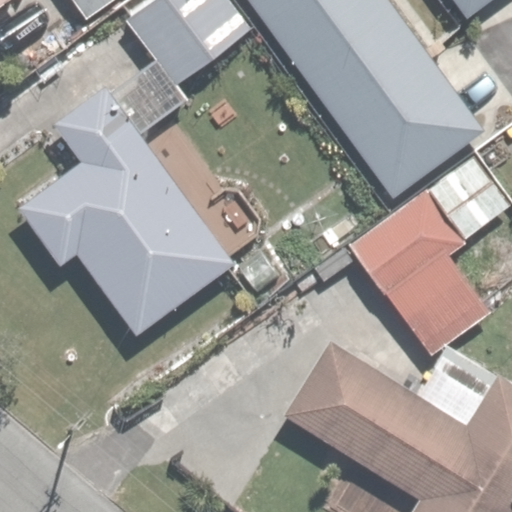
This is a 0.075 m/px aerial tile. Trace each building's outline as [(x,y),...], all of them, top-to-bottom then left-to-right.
[(0,0),(0,20),(27,0),(0,0)] [(232,260),(138,127),(196,86),(190,78),(255,32),(232,0),(135,0),(117,13),(150,59),(110,87),(106,81),(103,78),(47,118),(76,159),(16,201),(62,266),(80,253),(134,330),(232,260)] [(110,0),(69,0),(83,20),(110,0)] [(484,127),(389,0),(241,0),(389,198),(484,127)] [(453,0),(462,12),(478,0),(453,0)] [(498,198),(469,156),(429,184),(459,226),(498,198)] [(416,189),(345,243),(427,351),(498,297),(416,189)] [(440,357),(419,392),(328,335),(282,410),(415,494),(403,511),(511,511),(511,378),(496,368),(485,386),(440,357)] [(237,410),(193,411),(195,466),(238,465),(237,410)]
